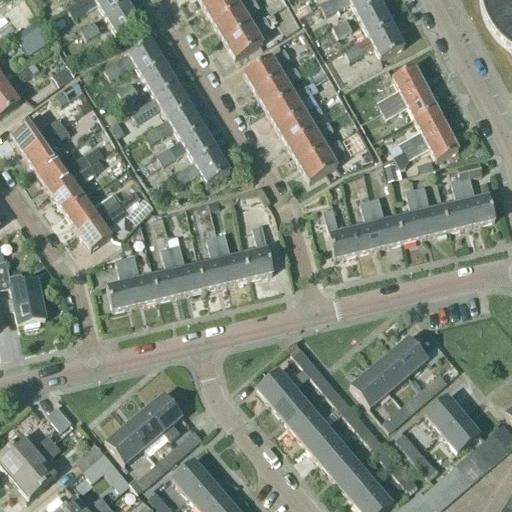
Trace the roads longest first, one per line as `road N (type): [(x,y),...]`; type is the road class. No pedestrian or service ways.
road 1 (residential): [(160,0),(292,221),(313,313)]
road 2 (residential): [(0,175),(76,284),(94,367)]
road 3 (residential): [(304,511),(214,410),(197,342)]
road 4 (tertiary): [(313,313),(511,277)]
road 5 (residential): [(428,0),(511,162)]
